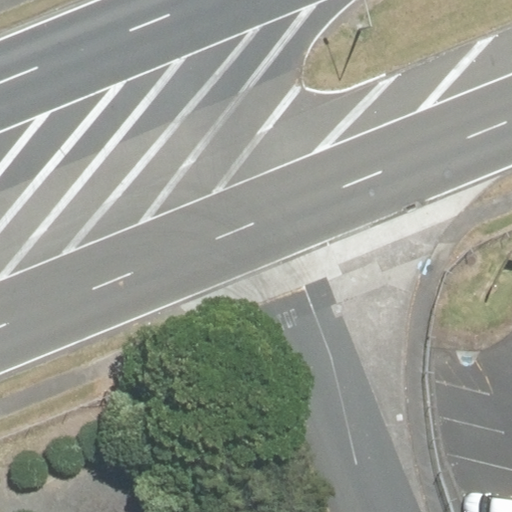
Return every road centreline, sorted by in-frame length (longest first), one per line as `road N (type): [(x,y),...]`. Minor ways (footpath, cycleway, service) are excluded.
road 1 (primary): [(511,115),(0,328)]
road 2 (primary): [(0,77),(206,0)]
